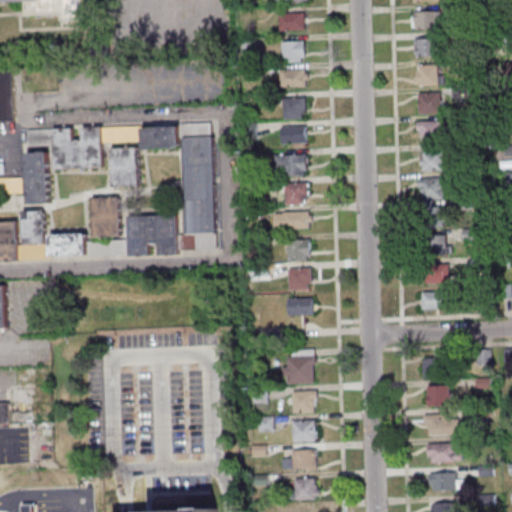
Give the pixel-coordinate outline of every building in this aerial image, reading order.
[(0,0),(86,0),(87,20),(62,22),(62,15),(26,17),(25,3),(0,4),(0,0)] [(414,29),(442,29),(442,11),(414,11),(414,29)] [(307,12),(281,12),(281,31),(307,31),(307,12)] [(416,38),(416,56),(440,56),(440,38),(416,38)] [(284,41),(284,61),(306,61),(306,41),(284,41)] [(445,63),(419,63),(419,85),(445,85),(445,63)] [(0,66),(13,66),(14,119),(0,119),(0,66)] [(309,86),(309,69),(284,69),(284,86),(309,86)] [(470,86),(454,86),(454,95),(470,95),(470,86)] [(420,113),(443,113),(443,92),(420,92),(420,113)] [(285,97),(285,118),(307,118),(307,97),(285,97)] [(419,142),(448,142),(448,120),(419,120),(419,142)] [(180,122),(180,125),(180,136),(184,136),(212,135),(212,121),(180,122)] [(54,128),(55,143),(56,168),(105,165),(103,141),(103,127),(103,125),(95,126),(95,128),(92,129),(91,126),(83,126),(84,139),(81,139),(81,138),(76,138),(77,139),(74,140),(74,127),(65,127),(65,130),(62,130),(62,127),(54,128)] [(145,139),(103,141),(103,127),(144,125),(144,127),(145,139)] [(180,125),(171,126),(171,125),(153,126),(154,127),(144,127),(145,139),(145,147),(149,147),(150,148),(154,148),(154,147),(157,147),(157,148),(162,148),(162,146),(165,146),(165,148),(169,147),(169,146),(172,146),(172,147),(177,147),(177,146),(181,146),(180,136),(180,125)] [(283,126),(283,143),(308,143),(308,126),(283,126)] [(55,143),(29,145),(28,129),(54,128),(55,143)] [(184,136),(188,233),(217,232),(218,232),(214,135),(212,135),(184,136)] [(139,146),(141,185),(114,186),(114,183),(113,183),(113,178),(114,178),(113,174),(112,169),(113,169),(113,164),(112,164),(112,159),(113,159),(113,154),(112,154),(112,150),(112,147),(139,146)] [(28,152),(30,203),(51,202),(49,151),(46,151),(46,150),(41,150),(41,151),(28,152)] [(445,150),(422,150),(422,170),(445,170),(445,150)] [(308,175),(308,155),(282,155),(282,175),(308,175)] [(0,176),(23,176),(24,192),(0,192),(0,176)] [(420,178),(420,199),(450,199),(450,178),(420,178)] [(309,183),(287,183),(287,204),(309,204),(309,183)] [(93,197),(95,236),(122,235),(122,232),(123,232),(122,227),(121,227),(121,223),(122,223),(122,218),(121,218),(121,213),(122,213),(121,208),(120,203),(121,203),(121,199),(120,199),(120,196),(93,197)] [(424,207),(424,226),(447,226),(447,207),(424,207)] [(25,210),(25,218),(24,218),(25,235),(26,235),(26,243),(46,242),(46,239),(47,239),(47,235),(46,235),(46,232),(47,232),(47,227),(45,227),(45,224),(47,224),(46,219),(45,219),(45,217),(46,217),(46,211),(45,211),(45,209),(25,210)] [(276,229),(313,229),(313,211),(276,211),(276,229)] [(180,254),(179,249),(179,233),(178,213),(129,216),(130,238),(131,253),(131,256),(139,255),(139,253),(142,253),(142,255),(150,255),(150,242),(152,242),(152,243),(157,243),(157,242),(159,241),(160,255),(169,254),(168,251),(171,251),(171,254),(180,254)] [(0,220),(0,260),(9,260),(9,257),(12,257),(12,260),(20,259),(20,258),(19,243),(18,220),(0,220)] [(52,235),(52,242),(53,255),(89,254),(88,240),(88,233),(85,233),(85,232),(55,233),(55,235),(52,235)] [(188,233),(179,233),(179,249),(217,248),(217,232),(188,233)] [(426,235),(426,254),(448,254),(448,235),(426,235)] [(88,240),(130,238),(131,253),(89,254),(88,240)] [(289,260),(312,260),(312,239),(289,239),(289,260)] [(26,243),(19,243),(20,258),(53,257),(53,255),(52,242),(26,243)] [(451,261),(427,261),(427,282),(451,282),(451,261)] [(313,288),(313,267),(290,267),(290,289),(313,288)] [(0,284),(0,327),(9,327),(7,284),(0,284)] [(424,309),(451,309),(451,291),(424,291),(424,309)] [(289,314),(314,314),(314,297),(289,297),(289,314)] [(317,349),(294,349),(294,359),(285,359),(285,382),(317,382),(317,349)] [(426,355),(426,377),(449,377),(449,355),(426,355)] [(429,405),(452,406),(452,387),(429,387),(429,405)] [(319,390),(295,390),(295,411),(319,411),(319,390)] [(0,403),(0,423),(12,423),(11,403),(0,403)] [(460,434),(460,414),(427,414),(427,434),(460,434)] [(261,430),(275,430),(275,416),(261,416),(261,430)] [(317,440),(317,419),(294,420),(295,440),(317,440)] [(430,443),(430,461),(463,461),(463,451),(459,451),(459,443),(430,443)] [(317,468),(317,449),(294,449),(294,468),(317,468)] [(464,472),(432,472),(432,490),(464,490),(464,472)] [(320,478),(297,478),(297,499),(320,499),(320,478)] [(33,511),(33,503),(22,503),(22,511),(33,511)]
